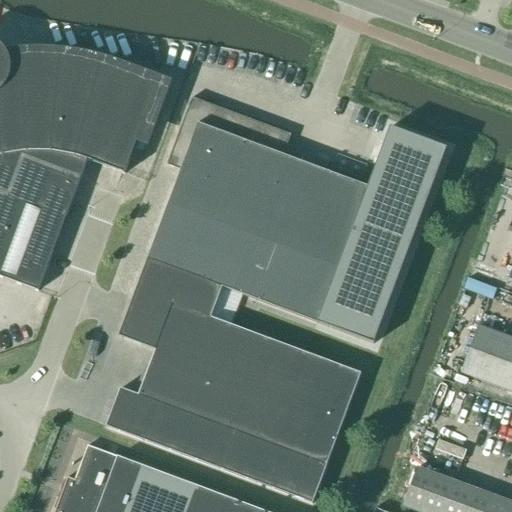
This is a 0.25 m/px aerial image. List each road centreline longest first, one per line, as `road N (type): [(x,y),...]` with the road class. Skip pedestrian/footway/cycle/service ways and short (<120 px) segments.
road 1 (unclassified): [(1,433),(34,393),(104,204)]
road 2 (tertiary): [(511,50),(376,0)]
